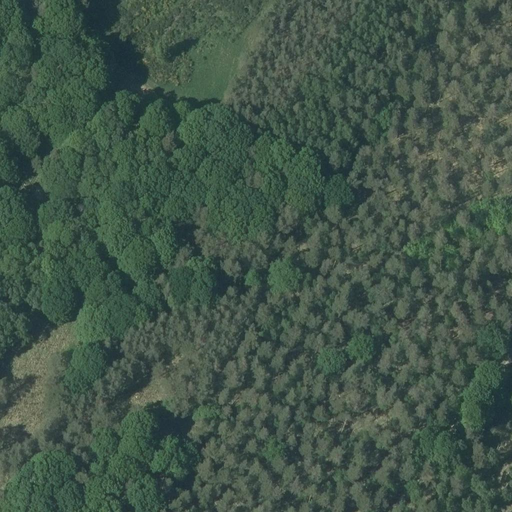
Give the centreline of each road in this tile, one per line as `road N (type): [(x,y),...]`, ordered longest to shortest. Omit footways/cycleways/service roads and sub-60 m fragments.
road 1 (track): [(458,427),(392,369),(293,307),(277,285),(282,263),(329,194),(328,177),(302,158),(211,122)]
road 2 (track): [(511,357),(400,511)]
